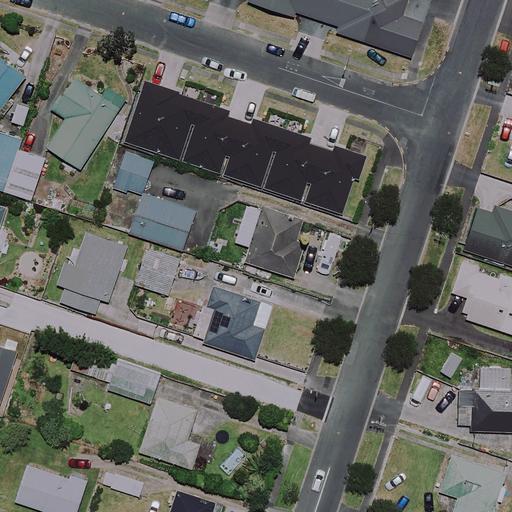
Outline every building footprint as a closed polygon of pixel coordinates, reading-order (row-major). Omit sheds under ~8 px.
[(250,0),(250,2),(294,17),(295,12),(339,27),(337,33),(412,58),(423,24),(403,18),(408,0),(250,0)] [(0,112),(26,78),(0,58),(0,112)] [(103,97),(74,79),(54,110),(67,119),(48,147),(80,169),(126,99),(109,88),(103,97)] [(229,112),(147,84),(128,140),(342,214),(362,157),(334,147),(332,153),(309,145),(310,140),(253,121),(252,126),(227,118),(229,112)] [(21,141),(0,134),(0,189),(31,201),(45,159),(18,150),(21,141)] [(156,162),(125,152),(114,184),(145,194),(156,162)] [(199,214),(145,196),(132,234),(186,252),(199,214)] [(511,213),(495,208),(493,214),(479,209),(466,249),(511,264),(511,213)] [(302,222),(264,210),(248,262),(294,276),(305,240),(297,238),(302,222)] [(128,247),(87,233),(80,252),(71,249),(59,284),(66,287),(61,302),(96,314),(101,299),(108,302),(128,247)] [(180,259),(147,249),(136,286),(169,295),(180,259)] [(468,314),(466,319),(511,334),(511,277),(500,274),(499,279),(478,272),(480,266),(463,260),(452,292),(468,298),(463,312),(468,314)] [(260,301),(214,286),(208,307),(203,305),(193,339),(256,359),(266,328),(252,324),(260,301)] [(160,376),(118,363),(109,391),(152,403),(160,376)] [(511,389),(510,389),(511,371),(476,369),(475,387),(464,386),(462,424),(473,425),(472,429),(511,431),(511,389)] [(196,410),(159,398),(141,452),(192,468),(199,444),(186,440),(196,410)] [(502,502),(507,485),(501,483),(505,472),(451,455),(440,492),(456,497),(450,511),(491,511),(496,500),(502,502)] [(68,478),(28,465),(16,501),(47,511),(76,511),(88,479),(69,473),(68,478)] [(220,511),(222,506),(178,493),(171,511),(220,511)]
